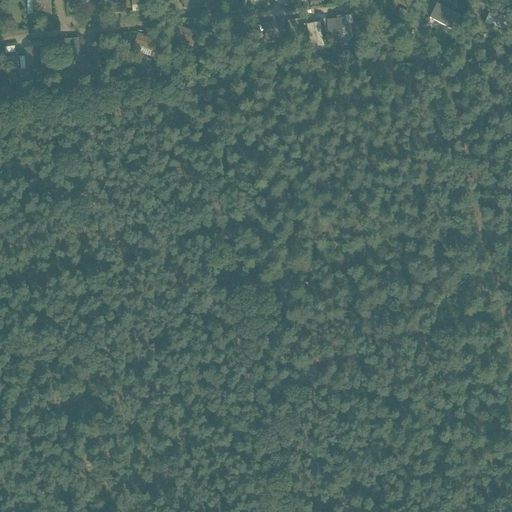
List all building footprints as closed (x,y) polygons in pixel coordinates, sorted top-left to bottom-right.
[(32,0),(33,3),(26,4),(26,15),(34,14),(34,16),(50,15),(49,0),(32,0)] [(124,2),(124,0),(108,0),(109,3),(110,13),(125,12),(124,2)] [(130,0),(132,11),(147,10),(146,0),(130,0)] [(199,0),(181,0),(183,9),(200,7),(199,0)] [(436,4),(429,19),(452,30),(459,15),(436,4)] [(511,21),(490,10),(483,23),(490,27),(491,24),(507,32),(511,21)] [(335,19),(336,29),(336,36),(353,35),(352,24),(346,24),(345,18),(335,19)] [(281,22),(263,24),(265,41),(283,40),(282,32),(281,22)] [(307,28),(308,32),(308,34),(309,43),(310,48),(323,46),(319,23),(312,25),(312,27),(307,28)] [(172,25),(169,33),(167,38),(177,41),(174,47),(185,51),(187,44),(193,47),(198,35),(176,26),(172,25)] [(226,27),(227,37),(227,38),(231,37),(231,35),(241,34),(241,37),(246,36),(246,25),(226,27)] [(155,54),(159,42),(138,35),(134,47),(133,52),(154,58),(155,54)] [(408,37),(404,46),(410,49),(414,40),(408,37)] [(78,40),(64,41),(64,48),(65,51),(66,61),(79,60),(80,65),(87,64),(87,69),(95,68),(94,56),(79,57),(78,40)] [(26,57),(20,58),(21,70),(28,70),(40,69),(39,59),(38,49),(25,50),(26,54),(26,57)]
